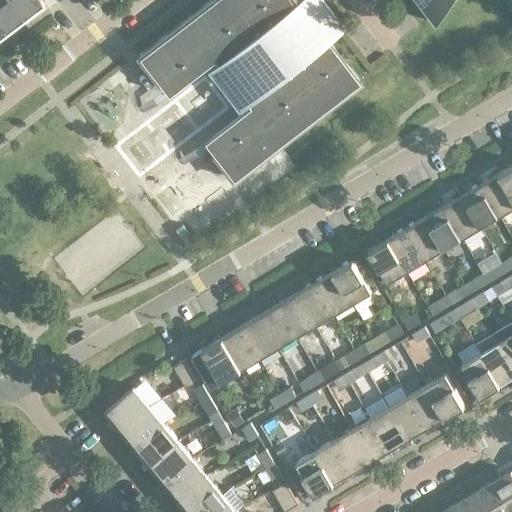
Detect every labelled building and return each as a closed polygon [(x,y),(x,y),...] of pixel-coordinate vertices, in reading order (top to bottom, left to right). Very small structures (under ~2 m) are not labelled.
[(24,17),(10,0),(0,0),(0,23),(6,31),(24,17)] [(10,0),(24,17),(43,2),(41,0),(10,0)] [(209,54),(231,81),(333,2),(332,0),(331,0),(209,0),(138,55),(163,89),(209,54)] [(417,0),(434,22),(449,0),(417,0)] [(334,3),(333,2),(231,81),(252,109),(206,145),(232,178),(359,80),(327,39),(339,30),(331,20),(332,19),(333,18),(334,16),(335,15),(336,14),(336,12),(336,10),(336,8),(336,7),(335,4),(334,3)] [(511,164),(500,172),(511,192),(511,164)] [(511,207),(511,192),(500,172),(481,183),(500,214),(511,207)] [(500,214),(481,183),(462,194),(481,226),(500,214)] [(481,226),(462,194),(444,205),(463,237),(481,226)] [(463,237),(444,205),(425,216),(444,248),(463,237)] [(444,248),(425,216),(407,227),(426,259),(444,248)] [(426,259),(407,227),(388,238),(407,270),(426,259)] [(407,270),(388,238),(369,249),(388,281),(407,270)] [(353,258),(334,270),(353,302),(372,290),(353,258)] [(494,266),(484,272),(489,280),(499,274),(494,266)] [(353,302),(334,270),(315,281),(334,313),(353,302)] [(489,280),(484,272),(473,278),(478,286),(489,280)] [(511,285),(511,276),(511,274),(500,280),(505,289),(511,285)] [(334,313),(315,281),(297,292),(315,324),(334,313)] [(457,288),(446,294),(452,302),(462,296),(457,288)] [(489,299),(484,290),(474,296),(479,305),(489,299)] [(315,324),(297,292),(278,303),(297,335),(315,324)] [(452,302),(446,294),(436,300),(441,308),(452,302)] [(479,305),(474,296),(463,302),(468,311),(479,305)] [(468,311),(463,302),(455,307),(460,316),(468,311)] [(297,335),(278,303),(259,314),(278,346),(297,335)] [(416,313),(404,320),(408,328),(421,320),(416,313)] [(278,346),(259,314),(241,325),(260,357),(278,346)] [(448,322),(443,314),(430,322),(435,330),(448,322)] [(403,331),(398,323),(386,331),(390,339),(403,331)] [(260,357),(241,325),(222,336),(241,368),(260,357)] [(425,325),(412,332),(417,340),(430,333),(425,325)] [(511,332),(500,340),(511,361),(511,332)] [(241,368),(222,336),(192,354),(211,386),(241,368)] [(511,375),(511,361),(500,340),(481,351),(500,383),(511,375)] [(365,342),(355,348),(360,357),(370,350),(365,342)] [(397,353),(392,344),(382,351),(387,359),(397,353)] [(360,357),(355,348),(345,354),(350,363),(360,357)] [(387,359),(382,351),(372,357),(377,365),(387,359)] [(500,383),(481,351),(461,363),(480,395),(500,383)] [(200,379),(187,357),(173,365),(186,387),(200,379)] [(328,364),(318,370),(323,379),(333,373),(328,364)] [(360,375),(355,367),(345,373),(350,381),(360,375)] [(323,379),(318,370),(307,376),(312,385),(323,379)] [(446,372),(427,383),(445,415),(465,404),(446,372)] [(350,381),(345,373),(334,379),(340,387),(350,381)] [(210,396),(202,383),(194,388),(201,401),(210,396)] [(445,415),(427,383),(408,394),(427,426),(445,415)] [(109,419),(118,430),(149,403),(134,385),(105,409),(112,417),(109,419)] [(291,386),(281,392),(286,401),(296,395),(291,386)] [(323,397),(318,389),(308,395),(313,403),(323,397)] [(286,401),(281,392),(270,398),(275,407),(286,401)] [(427,426),(408,394),(389,405),(408,437),(427,426)] [(313,403),(308,395),(297,401),(302,409),(313,403)] [(217,408),(210,396),(201,401),(209,413),(217,408)] [(164,421),(149,403),(118,430),(126,440),(129,437),(135,445),(164,421)] [(408,437),(389,405),(371,416),(390,448),(408,437)] [(240,411),(229,417),(234,426),(245,419),(240,411)] [(390,448),(371,416),(352,427),(371,459),(390,448)] [(232,433),(224,420),(216,425),(223,438),(232,433)] [(178,438),(164,421),(135,445),(141,452),(138,454),(147,465),(178,438)] [(251,422),(242,427),(250,439),(258,434),(251,422)] [(371,459),(352,427),(334,438),(353,470),(371,459)] [(193,456),(178,438),(147,465),(155,475),(158,473),(164,480),(193,456)] [(353,470),(334,438),(315,450),(334,481),(353,470)] [(274,460),(266,448),(258,453),(265,465),(274,460)] [(334,481),(315,450),(285,467),(304,499),(334,481)] [(207,474),(193,456),(164,480),(170,487),(167,489),(176,500),(207,474)] [(281,473),(274,460),(265,465),(273,478),(281,473)] [(511,469),(494,479),(511,509),(511,469)] [(196,511),(222,491),(207,474),(176,500),(184,510),(187,508),(190,511),(196,511)] [(511,511),(511,509),(494,479),(478,489),(491,511),(511,511)] [(299,502),(286,481),(272,489),(285,510),(299,502)] [(491,511),(478,489),(461,499),(468,511),(491,511)] [(232,511),(236,509),(222,491),(196,511),(232,511)] [(468,511),(461,499),(445,509),(446,511),(468,511)]
